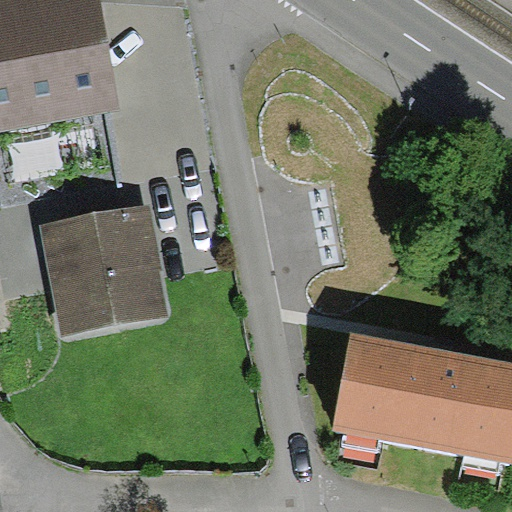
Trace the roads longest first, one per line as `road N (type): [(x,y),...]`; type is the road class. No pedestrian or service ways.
road 1 (residential): [(220,0),(294,499)]
road 2 (unclassified): [(0,473),(294,499)]
road 3 (primary): [(359,0),(511,99)]
